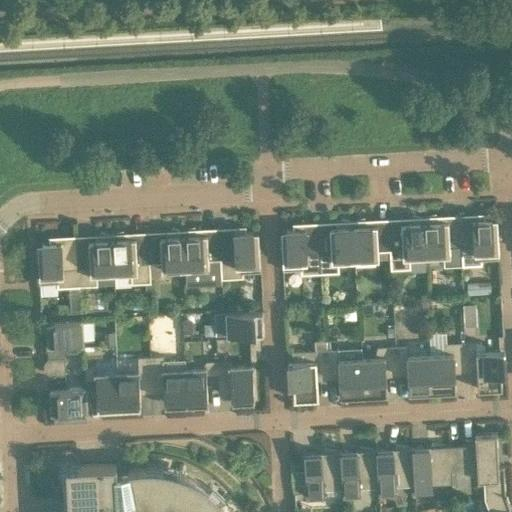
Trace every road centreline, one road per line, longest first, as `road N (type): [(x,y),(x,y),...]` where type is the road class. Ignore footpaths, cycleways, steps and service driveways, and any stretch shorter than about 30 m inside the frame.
road 1 (tertiary): [(0,224),(30,204),(244,194),(289,169),(479,160),(511,170)]
road 2 (residential): [(12,436),(511,408)]
